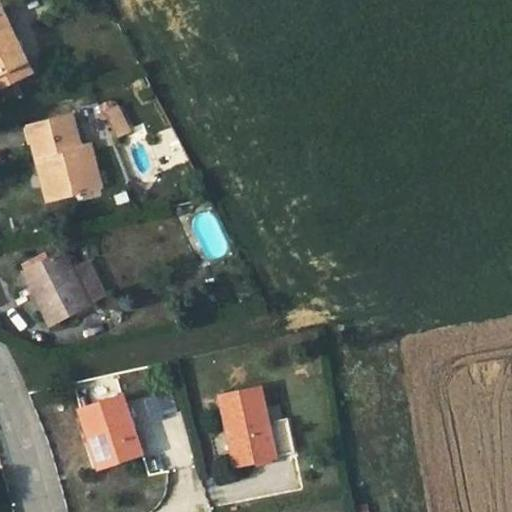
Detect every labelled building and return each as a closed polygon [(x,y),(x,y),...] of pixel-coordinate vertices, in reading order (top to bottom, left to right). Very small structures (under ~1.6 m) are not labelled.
[(0,88),(32,72),(2,8),(0,8),(0,88)] [(131,133),(118,106),(104,113),(118,139),(131,133)] [(28,126),(37,159),(47,157),(58,199),(102,188),(91,145),(82,147),(74,115),(28,126)] [(47,157),(37,159),(48,202),(58,199),(47,157)] [(52,325),(90,305),(71,269),(63,251),(25,271),(52,325)] [(89,260),(71,269),(90,305),(107,295),(89,260)] [(275,458),(262,388),(221,397),(228,431),(231,431),(238,466),(275,458)] [(97,447),(104,467),(141,455),(122,396),(81,409),(92,443),(99,440),(101,447),(97,447)] [(99,440),(92,443),(100,468),(104,467),(97,447),(101,447),(99,440)]
